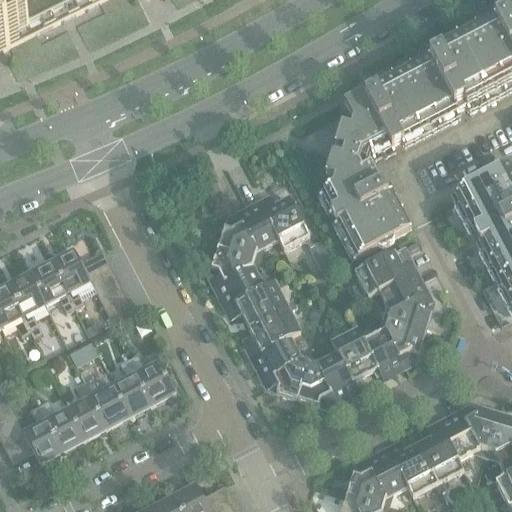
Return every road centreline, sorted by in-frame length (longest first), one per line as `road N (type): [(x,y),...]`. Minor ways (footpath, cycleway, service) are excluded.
road 1 (tertiary): [(99,163),(269,85),(422,0)]
road 2 (residential): [(483,365),(400,164),(498,114)]
road 3 (residential): [(230,419),(99,163)]
road 4 (tertiary): [(326,0),(249,47),(81,126)]
road 5 (residential): [(262,482),(483,365)]
road 6 (residential): [(52,511),(230,419)]
